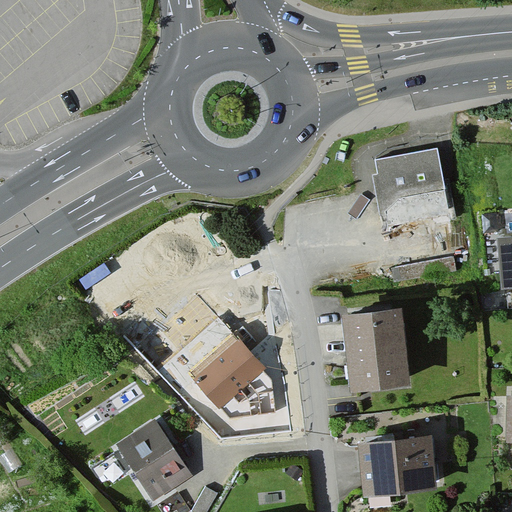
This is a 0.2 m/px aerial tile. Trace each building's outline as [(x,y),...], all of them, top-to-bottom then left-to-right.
[(391,251),(456,237),(435,141),(376,154),(379,170),(374,171),(391,251)] [(511,232),(511,208),(502,209),(503,233),(511,232)] [(511,289),(511,241),(492,244),(498,291),(511,289)] [(400,382),(391,308),(334,316),(344,390),(400,382)] [(187,375),(220,412),(262,376),(229,339),(187,375)] [(511,398),(502,398),(500,442),(511,443),(511,398)] [(109,447),(147,504),(187,477),(149,420),(109,447)] [(424,437),(353,443),(357,495),(428,489),(424,437)]
